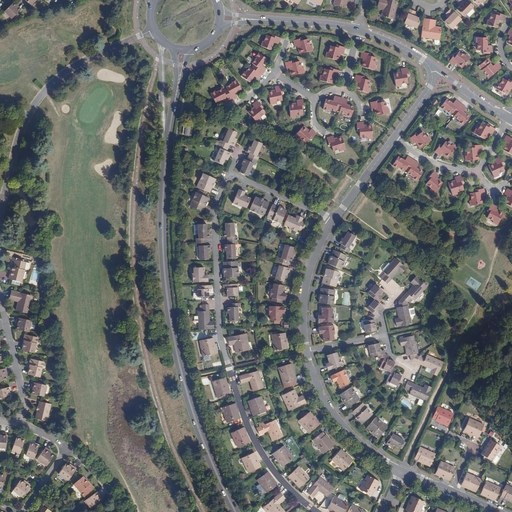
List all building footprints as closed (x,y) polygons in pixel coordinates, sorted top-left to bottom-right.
[(385,5),(384,10),(382,16),(393,19),(398,1),(392,0),(379,0),(378,3),(385,5)] [(464,16),(473,7),(466,0),(459,0),(458,1),(459,2),(461,4),(460,6),(456,9),(464,16)] [(21,9),(18,6),(17,7),(15,5),(13,2),(4,11),(12,19),(21,9)] [(409,9),(404,23),(417,28),(421,18),(416,17),(414,16),(415,13),(415,11),(409,9)] [(451,29),(461,19),(451,9),(446,14),(447,15),(449,17),(448,18),(444,22),(451,29)] [(497,21),(498,21),(503,23),(505,16),(497,14),(497,15),(491,14),(489,21),(487,20),(486,25),(496,28),(497,23),(496,23),(497,21)] [(424,18),(421,37),(434,39),(439,39),(441,28),(434,27),(429,26),(430,19),(424,18)] [(271,42),(273,43),(278,45),(280,38),(272,35),(271,37),(266,35),(263,42),(262,41),(260,46),(270,50),(272,45),(270,45),(271,42)] [(485,43),(487,43),(487,38),(476,38),(476,43),(478,43),(478,50),(483,50),(483,52),(492,52),(492,46),(487,46),(485,46),(485,43)] [(299,48),(298,49),(300,54),(312,51),(311,45),(309,45),(307,39),(302,40),(301,39),(293,41),(294,47),(298,46),(299,46),(299,48)] [(339,52),(340,53),(343,54),(344,47),(336,45),(336,47),(330,46),(328,52),(326,52),(325,57),(338,60),(339,55),(338,55),(339,52)] [(363,61),(362,61),(361,66),(374,70),(375,65),(374,64),(375,57),(370,56),(370,54),(362,52),(360,58),(363,59),(364,59),(363,61)] [(448,62),(454,66),(456,64),(457,63),(459,64),(458,65),(463,69),(470,58),(466,55),(465,56),(460,52),(456,56),(454,55),(448,62)] [(255,69),(263,74),(267,69),(262,65),(261,65),(263,63),(264,63),(266,59),(258,53),(255,57),(256,58),(252,63),(253,64),(256,67),(255,69)] [(489,73),(491,76),(502,67),(497,62),(493,65),(492,66),(490,64),(491,63),(488,59),(479,66),(486,75),(489,73)] [(292,70),(290,71),(292,76),(304,72),(303,67),(301,67),(300,61),(294,62),(293,60),(285,63),(287,69),(290,68),(291,68),(292,70)] [(251,68),(249,67),(245,72),(241,76),(249,82),(252,78),(251,77),(253,75),(254,76),(258,79),(263,74),(255,69),(254,70),(251,68)] [(399,73),(399,72),(393,73),(395,86),(401,85),(400,83),(407,82),(406,77),(409,76),(407,67),(401,68),(401,72),(402,73),(399,73)] [(333,75),(334,76),(337,76),(338,70),(330,68),(329,70),(324,68),(322,75),(320,75),(319,80),(332,83),(333,78),(332,78),(333,75)] [(357,84),(356,84),(355,89),(368,93),(369,87),(367,87),(369,80),(364,79),(364,77),(356,74),(354,81),(357,81),(358,82),(357,84)] [(510,87),(511,88),(511,81),(509,80),(508,82),(503,79),(500,85),(498,84),(496,88),(500,91),(504,93),(507,95),(510,91),(508,90),(510,87)] [(227,93),(231,102),(237,98),(235,94),(234,93),(237,91),(237,92),(242,90),(237,80),(232,83),(233,84),(226,87),(227,89),(228,92),(227,93)] [(273,92),(272,90),(267,92),(270,105),(275,104),(275,102),(282,100),(281,95),(283,95),(281,86),(274,87),(275,90),(275,91),(273,92)] [(223,91),(222,89),(216,93),(215,92),(210,94),(216,104),(220,101),(220,100),(222,99),(223,100),(225,105),(231,102),(227,93),(225,94),(223,91)] [(339,106),(341,97),(335,95),(333,101),(333,102),(331,102),(331,101),(326,99),(323,109),(328,110),(335,111),(336,109),(337,106),(339,106)] [(340,110),(339,112),(346,114),(346,115),(351,116),(353,106),(348,105),(348,106),(345,106),(346,104),(347,99),(341,97),(339,106),(341,107),(340,110)] [(455,111),(461,104),(456,100),(453,103),(452,105),(450,103),(451,102),(447,98),(440,107),(444,110),(445,109),(451,113),(452,112),(454,110),(455,111)] [(294,105),(294,104),(289,104),(290,117),(295,117),(295,115),(302,114),(301,108),(304,108),(303,99),(296,100),(297,104),(297,105),(294,105)] [(253,110),(252,109),(248,112),(256,123),(260,119),(259,118),(265,113),(261,109),(263,108),(257,101),(252,105),(254,107),(255,108),(253,110)] [(376,110),(375,110),(376,115),(389,113),(388,107),(386,108),(385,101),(379,102),(379,101),(370,102),(371,109),(374,108),(376,108),(376,110)] [(463,111),(466,108),(463,105),(461,104),(455,111),(457,112),(455,115),(454,116),(460,120),(459,122),(463,125),(470,116),(465,113),(464,114),(462,113),(463,111)] [(364,126),(363,125),(363,122),(357,122),(357,131),(359,131),(360,137),(367,136),(367,138),(373,137),(371,124),(366,124),(366,125),(364,126)] [(186,124),(185,124),(183,124),(182,134),(184,134),(191,135),(193,125),(190,125),(190,123),(187,123),(186,124)] [(487,132),(488,132),(492,134),(495,129),(487,124),(486,126),(481,123),(478,129),(476,128),(474,133),(484,139),(487,134),(486,134),(487,132)] [(306,130),(307,129),(303,126),(294,136),(298,139),(299,138),(304,142),(308,138),(310,140),(316,133),(311,129),(309,131),(308,132),(306,130)] [(219,144),(229,148),(230,145),(234,147),(237,141),(234,140),(234,139),(235,138),(237,132),(229,129),(223,141),(221,140),(219,144)] [(418,143),(417,144),(420,148),(431,140),(428,136),(427,137),(423,131),(418,135),(417,133),(409,138),(413,144),(416,142),(416,141),(418,143)] [(507,146),(506,145),(503,150),(511,154),(511,137),(507,135),(503,141),(507,143),(508,143),(507,146)] [(334,140),(334,139),(333,136),(327,137),(330,146),(332,145),(334,151),(340,149),(341,150),(345,149),(341,136),(336,138),(337,139),(334,140)] [(248,157),(257,161),(259,157),(257,156),(262,144),(254,140),(251,145),(251,147),(248,146),(245,151),(249,153),(248,157)] [(445,154),(449,157),(456,147),(452,144),(451,146),(445,142),(442,146),(440,145),(435,152),(440,156),(443,153),(443,152),(445,154)] [(227,151),(229,148),(219,144),(217,148),(220,149),(214,161),(223,165),(225,160),(226,158),(229,159),(231,153),(227,151)] [(477,152),(479,151),(481,151),(481,145),(472,145),(472,147),(466,148),(467,155),(465,155),(466,161),(479,159),(479,154),(477,154),(477,152)] [(408,167),(413,160),(407,156),(404,160),(404,161),(402,160),(402,159),(398,156),(392,165),(397,168),(397,167),(403,171),(404,169),(406,166),(408,167)] [(494,164),(493,163),(488,165),(494,177),(501,174),(500,172),(505,170),(502,165),(504,164),(500,156),(494,159),(496,162),(496,163),(494,164)] [(256,165),(257,161),(248,157),(247,160),(242,158),(240,164),(242,165),(242,167),(239,172),(248,176),(253,163),(256,165)] [(419,164),(413,160),(408,167),(410,169),(408,172),(407,173),(413,177),(413,178),(417,181),(423,172),(418,169),(418,170),(415,169),(416,168),(419,164)] [(436,179),(437,178),(439,176),(434,171),(428,178),(430,180),(426,184),(431,189),(430,190),(434,193),(443,183),(439,179),(438,180),(436,179)] [(196,187),(210,193),(216,179),(202,173),(196,187)] [(454,182),(453,181),(448,182),(453,195),(458,193),(457,191),(464,189),(462,184),(464,183),(461,175),(455,177),(456,180),(456,181),(454,182)] [(481,195),(482,194),(485,194),(484,188),(475,190),(476,192),(470,193),(471,200),(470,200),(471,205),(484,203),(483,197),(481,197),(481,195)] [(247,207),(251,198),(246,196),(244,195),(244,194),(245,192),(239,189),(232,203),(241,207),(241,206),(242,205),(247,207)] [(196,192),(189,206),(203,212),(209,198),(196,192)] [(253,202),(249,210),(263,216),(269,203),(256,196),(253,202)] [(496,210),(496,209),(498,206),(492,203),(488,212),(490,213),(488,218),(494,221),(493,223),(498,225),(503,213),(499,211),(498,211),(496,210)] [(286,210),(273,204),(266,218),(280,224),(286,210)] [(293,217),(288,215),(285,224),(289,226),(289,227),(288,228),(297,232),(298,230),(301,231),(302,229),(304,224),(305,222),(302,221),(303,218),(297,215),(296,217),(295,218),(293,217)] [(227,241),(237,240),(237,236),(235,236),(234,223),(224,223),(225,229),(225,231),(222,231),(222,237),(227,237),(227,241)] [(196,242),(206,242),(206,238),(211,238),(210,232),(207,232),(207,230),(207,224),(198,224),(198,238),(196,238),(196,242)] [(340,248),(348,253),(350,250),(348,248),(356,236),(348,232),(344,236),(343,238),(341,237),(338,242),(342,245),(340,248)] [(237,245),(237,240),(227,241),(227,244),(223,245),(223,251),(226,251),(226,253),(226,259),(236,258),(235,245),(237,245)] [(206,245),(206,242),(196,242),(196,246),(198,246),(199,260),(208,260),(208,253),(208,252),(211,252),(211,245),(206,245)] [(277,261),(287,264),(288,260),(293,261),(294,256),(291,255),(292,253),(294,247),(285,244),(281,258),(278,258),(277,261)] [(328,264),(341,269),(347,256),(334,250),(328,264)] [(16,258),(13,257),(12,261),(14,261),(13,266),(11,266),(8,279),(22,282),(25,270),(24,269),(24,268),(25,262),(23,261),(16,260),(16,258)] [(382,280),(387,284),(390,282),(392,280),(391,279),(397,271),(398,272),(401,274),(406,268),(395,258),(383,271),(384,273),(386,274),(382,280)] [(238,261),(223,262),(224,277),(238,276),(238,261)] [(286,267),(287,264),(277,261),(276,265),(278,266),(275,279),(284,282),(286,276),(286,274),(289,275),(291,269),(286,267)] [(41,269),(34,267),(34,270),(33,272),(33,273),(33,275),(32,278),(32,280),(38,281),(38,279),(39,276),(40,274),(41,271),(41,272),(41,269)] [(207,275),(206,275),(204,275),(204,273),(204,267),(195,268),(195,273),(193,273),(192,273),(193,282),(207,282),(207,275)] [(322,283),(336,287),(340,273),(329,270),(326,269),(322,283)] [(411,283),(413,285),(415,286),(408,293),(407,293),(405,295),(402,298),(407,303),(411,299),(412,298),(415,300),(428,287),(416,277),(411,283)] [(283,291),(284,285),(273,283),(272,289),(271,289),(270,297),(272,298),(282,300),(284,300),(286,293),(285,293),(283,293),(283,291)] [(238,284),(223,285),(223,289),(226,288),(226,296),(236,296),(238,296),(238,284)] [(198,297),(202,297),(209,297),(209,289),(212,289),(212,285),(197,286),(198,297)] [(374,299),(378,303),(379,302),(381,300),(378,298),(384,292),(377,286),(375,285),(367,293),(374,299)] [(318,303),(333,305),(335,290),(321,288),(318,303)] [(18,300),(17,302),(16,311),(29,314),(33,296),(11,291),(9,298),(18,300)] [(351,293),(344,292),(343,304),(349,305),(351,293)] [(402,298),(398,302),(399,303),(399,307),(397,307),(400,318),(398,318),(395,319),(397,327),(410,324),(409,316),(410,315),(409,308),(408,305),(407,305),(406,304),(407,303),(402,298)] [(383,307),(381,305),(378,303),(374,299),(367,308),(371,312),(370,313),(371,315),(369,316),(377,318),(378,317),(380,315),(377,313),(383,307)] [(240,303),(236,303),(230,303),(230,307),(225,307),(226,314),(229,314),(229,316),(229,321),(239,321),(238,307),(240,307),(240,303)] [(198,330),(214,329),(213,321),(210,321),(208,321),(208,311),(209,311),(209,304),(203,305),(202,305),(202,311),(197,311),(198,330)] [(271,306),(269,306),(269,315),(270,315),(270,321),(281,321),(281,316),(281,314),(283,314),(284,314),(284,306),(275,306),(271,306)] [(318,322),(333,322),(333,313),(332,313),(333,308),(325,308),(322,308),(322,307),(321,315),(318,315),(318,322)] [(378,320),(377,318),(369,316),(370,320),(368,321),(363,322),(365,333),(377,331),(375,323),(378,322),(378,320)] [(17,326),(16,329),(29,332),(32,321),(17,317),(15,323),(17,324),(17,326)] [(335,334),(334,326),(332,326),(321,327),(318,327),(319,334),(322,334),(323,341),(334,340),(334,334),(335,334)] [(235,353),(249,350),(247,342),(248,342),(246,333),(227,337),(229,346),(233,345),(235,353)] [(274,350),(287,349),(286,340),(287,339),(286,333),(272,334),(274,350)] [(24,336),(23,339),(24,340),(23,343),(21,350),(34,353),(38,338),(25,334),(24,335),(24,336)] [(419,357),(417,356),(417,354),(418,353),(416,343),(414,344),(413,336),(402,338),(401,339),(400,337),(399,337),(401,347),(404,346),(406,346),(408,356),(410,355),(411,360),(416,363),(419,357)] [(213,344),(215,344),(214,338),(199,341),(203,357),(215,354),(213,344)] [(378,356),(378,360),(385,354),(385,352),(384,350),(381,351),(379,343),(368,346),(371,357),(378,356)] [(326,356),(328,361),(329,363),(326,364),(328,370),(342,366),(340,357),(339,358),(337,352),(326,356)] [(385,354),(378,360),(382,361),(380,368),(390,373),(392,368),(395,362),(387,359),(389,356),(387,355),(385,354)] [(419,357),(416,363),(422,365),(423,364),(432,369),(431,370),(430,373),(437,376),(442,366),(443,363),(435,360),(436,359),(427,355),(425,358),(425,359),(419,357)] [(29,360),(29,364),(30,364),(29,368),(27,374),(40,377),(44,362),(31,359),(29,360)] [(296,381),(295,377),(293,371),(294,370),(291,364),(278,368),(283,384),(296,381)] [(392,368),(390,373),(386,381),(399,387),(400,384),(398,383),(401,375),(395,372),(396,369),(394,368),(392,368)] [(348,378),(344,370),(330,376),(333,382),(334,382),(336,381),(337,383),(339,388),(340,388),(349,383),(347,378),(348,378)] [(258,371),(239,377),(241,384),(249,381),(253,391),(264,388),(258,371)] [(230,394),(229,391),(227,385),(228,385),(226,378),(212,382),(217,398),(230,394)] [(408,381),(405,387),(405,389),(410,392),(409,394),(410,395),(419,399),(419,397),(426,400),(432,387),(425,385),(423,388),(423,389),(413,385),(414,384),(412,383),(408,381)] [(31,393),(44,397),(47,385),(32,382),(30,388),(32,388),(32,390),(31,393)] [(0,398),(3,397),(6,397),(10,395),(9,391),(11,391),(10,387),(0,389),(0,398)] [(360,400),(351,387),(339,395),(348,407),(360,400)] [(287,403),(285,404),(289,411),(306,403),(302,395),(298,397),(295,390),(284,395),(287,403)] [(253,410),(251,411),(253,416),(267,411),(262,396),(249,401),(253,410)] [(414,405),(404,397),(399,403),(409,411),(414,405)] [(39,401),(35,419),(47,422),(51,404),(47,403),(48,402),(43,401),(43,402),(39,401)] [(373,414),(363,402),(362,403),(351,412),(362,424),(373,414)] [(227,423),(241,418),(240,415),(239,412),(237,413),(234,404),(222,408),(227,423)] [(453,413),(437,406),(436,410),(432,418),(436,420),(441,423),(441,424),(448,426),(453,413)] [(315,421),(309,412),(299,420),(308,433),(320,425),(316,420),(315,421)] [(387,427),(376,417),(366,428),(378,438),(387,427)] [(469,418),(464,430),(473,434),(472,435),(478,438),(484,424),(469,418)] [(275,420),(257,428),(260,435),(268,432),(272,441),(282,436),(275,420)] [(238,448),(252,442),(249,435),(247,436),(243,428),(231,433),(238,448)] [(394,431),(391,429),(385,438),(388,440),(386,444),(391,447),(393,445),(395,446),(400,449),(401,448),(402,449),(404,447),(403,446),(402,446),(404,442),(404,441),(393,434),(394,431)] [(335,445),(330,439),(329,440),(326,435),(323,432),(313,440),(323,454),(335,445)] [(14,442),(13,445),(11,451),(16,453),(19,455),(25,439),(21,438),(20,439),(16,437),(14,442)] [(490,439),(486,445),(487,446),(482,455),(493,462),(501,447),(495,443),(491,440),(490,439)] [(33,460),(39,444),(35,443),(34,444),(30,443),(28,447),(28,450),(25,456),(30,458),(33,460)] [(272,454),(276,460),(277,459),(283,466),(294,458),(284,445),(272,454)] [(54,455),(51,454),(49,452),(50,451),(45,447),(37,459),(46,466),(54,455)] [(436,454),(419,447),(414,459),(418,460),(424,463),(423,464),(430,467),(436,454)] [(353,460),(349,455),(348,457),(341,450),(332,460),(344,471),(351,462),(353,460)] [(248,473),(260,467),(256,459),(258,458),(255,452),(242,458),(248,473)] [(441,461),(436,474),(444,477),(444,479),(450,481),(456,468),(441,461)] [(76,468),(71,464),(70,466),(68,465),(65,463),(58,474),(68,481),(76,468)] [(288,476),(293,481),(294,480),(300,487),(310,478),(299,466),(288,476)] [(273,480),(267,472),(257,480),(266,493),(278,485),(274,479),(273,480)] [(468,487),(476,491),(481,479),(467,473),(461,486),(467,489),(468,487)] [(373,496),(376,491),(374,490),(379,482),(367,475),(360,489),(373,496)] [(90,484),(87,481),(83,476),(73,485),(83,497),(93,489),(93,488),(93,487),(91,483),(90,484)] [(327,498),(335,488),(320,477),(316,482),(307,493),(313,498),(319,491),(327,498)] [(31,485),(26,481),(25,483),(23,482),(20,480),(12,491),(22,498),(31,485)] [(490,497),(489,499),(495,501),(501,487),(486,481),(481,493),(490,497)] [(511,487),(506,485),(500,497),(504,498),(510,501),(510,502),(511,503),(511,487)] [(87,504),(89,508),(95,504),(97,503),(101,500),(98,496),(99,495),(97,492),(84,501),(86,505),(87,504)] [(285,511),(279,504),(286,499),(280,493),(270,502),(269,500),(265,504),(266,505),(266,506),(270,511),(285,511)] [(334,511),(336,511),(343,511),(348,503),(344,501),(338,498),(335,496),(328,509),(333,511),(334,511)] [(408,511),(421,511),(425,502),(413,497),(409,506),(407,506),(405,511),(408,511)] [(34,511),(49,511),(51,511),(49,510),(42,506),(43,504),(41,502),(39,505),(40,507),(37,511),(36,511),(34,511)]
